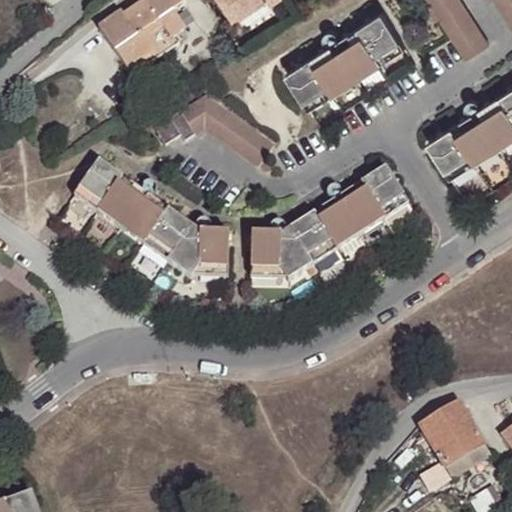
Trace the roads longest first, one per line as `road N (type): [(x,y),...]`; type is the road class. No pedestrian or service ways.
road 1 (unclassified): [(0,420),(58,374),(120,345),(164,342),(250,356),(289,351),(362,318),(511,223)]
road 2 (residential): [(511,383),(414,411),(370,469),(352,511)]
